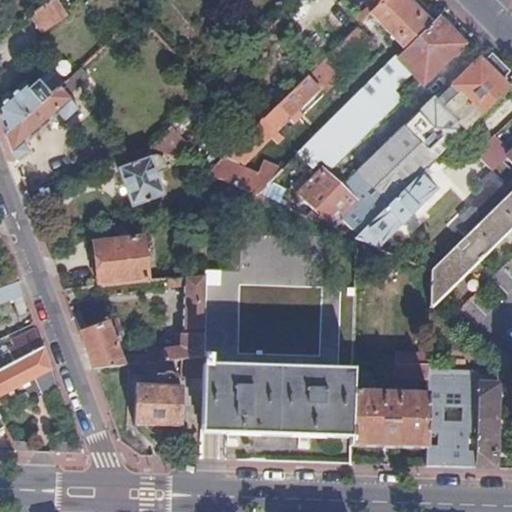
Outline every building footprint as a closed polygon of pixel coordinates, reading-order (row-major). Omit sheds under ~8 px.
[(67,15),(56,0),(51,0),(29,16),(42,33),(67,15)] [(377,0),(355,18),(361,23),(371,14),(385,0),(377,0)] [(385,0),(371,14),(397,41),(423,14),(408,0),(385,0)] [(140,16),(136,10),(118,27),(122,32),(140,16)] [(423,14),(397,41),(406,50),(433,24),(423,14)] [(465,45),(439,18),(433,24),(406,50),(397,59),(423,84),(427,82),(465,45)] [(373,46),(357,29),(265,119),(277,132),(301,109),(306,114),(373,46)] [(484,65),(500,81),(508,73),(492,57),(484,65)] [(327,175),(423,84),(397,59),(304,151),(323,171),(327,175)] [(500,81),(484,65),(480,61),(453,88),(449,84),(342,190),(327,175),(323,171),(304,190),(301,187),(296,191),(301,196),(331,225),(341,216),(347,224),(340,232),(357,239),(426,171),(509,90),(500,81)] [(0,119),(7,137),(65,84),(47,64),(39,64),(30,72),(34,77),(0,107),(0,119)] [(90,78),(82,68),(65,84),(7,137),(16,163),(29,152),(24,145),(58,113),(65,121),(77,109),(67,97),(90,78)] [(277,132),(265,119),(209,174),(259,196),(273,181),(259,175),(237,166),(250,151),(255,156),(279,133),(277,132)] [(181,137),(171,128),(151,148),(165,155),(181,137)] [(511,154),(495,138),(476,156),(493,173),(507,159),(511,154)] [(165,197),(151,158),(119,171),(131,209),(165,197)] [(266,162),(259,175),(273,181),(284,171),(266,162)] [(209,174),(196,168),(195,201),(208,201),(209,174)] [(426,171),(357,239),(378,248),(436,191),(426,181),(431,176),(426,171)] [(462,223),(419,267),(432,272),(511,194),(491,175),(478,187),(487,196),(460,221),(462,223)] [(63,199),(57,184),(28,195),(34,210),(63,199)] [(511,192),(511,194),(432,272),(431,308),(432,309),(511,229),(511,192)] [(99,287),(148,282),(143,239),(131,241),(130,238),(120,240),(120,242),(95,244),(99,287)] [(221,271),(206,271),(206,276),(206,285),(221,285),(221,271)] [(169,362),(204,359),(206,285),(206,276),(168,280),(169,290),(184,289),(182,349),(146,352),(146,356),(139,356),(140,365),(169,362)] [(15,277),(0,282),(0,286),(2,291),(17,285),(15,277)] [(0,307),(14,303),(18,318),(28,315),(22,298),(17,285),(2,291),(0,291),(0,307)] [(82,339),(93,370),(124,367),(106,319),(86,326),(81,314),(74,317),(82,339)] [(35,332),(10,345),(12,351),(0,357),(0,372),(42,351),(38,340),(35,332)] [(42,351),(0,372),(0,398),(43,376),(46,382),(53,380),(42,351)] [(123,359),(124,367),(140,365),(139,356),(123,359)] [(204,379),(204,365),(204,359),(169,362),(170,380),(204,379)] [(353,393),(354,370),(214,365),(214,359),(211,359),(210,365),(204,365),(204,379),(202,425),(352,431),(353,393)] [(429,371),(429,365),(395,364),(395,380),(429,381),(429,371)] [(478,372),(429,371),(429,381),(428,395),(427,450),(426,467),(465,468),(497,469),(499,385),(478,384),(478,372)] [(180,389),(137,388),(136,425),(180,427),(180,389)] [(428,395),(353,393),(352,431),(352,447),(427,450),(428,395)] [(0,453),(16,454),(0,426),(0,453)]
